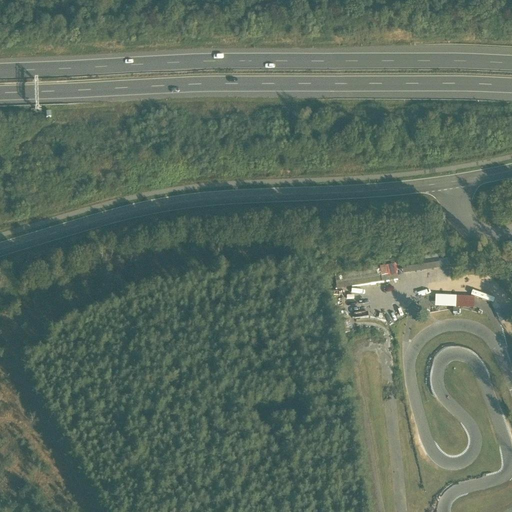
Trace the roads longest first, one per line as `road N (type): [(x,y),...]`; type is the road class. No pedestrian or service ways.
road 1 (tertiary): [(0,250),(161,204),(413,187),(511,170)]
road 2 (motorway): [(511,69),(0,73)]
road 3 (motorway): [(0,94),(511,90)]
